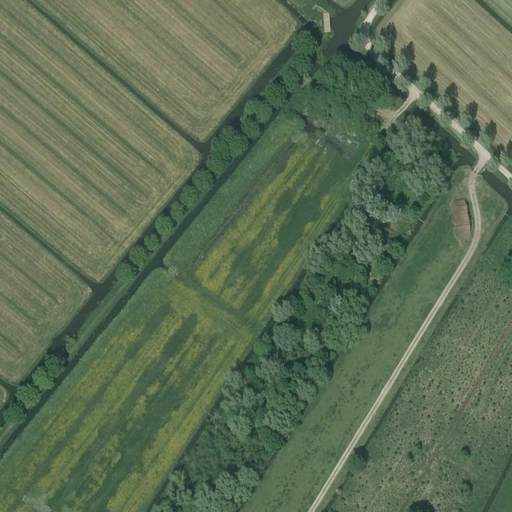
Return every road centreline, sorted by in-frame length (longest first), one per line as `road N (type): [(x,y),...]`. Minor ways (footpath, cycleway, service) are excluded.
road 1 (track): [(309,511),(476,236),(471,182),(486,157)]
road 2 (track): [(511,180),(414,92)]
